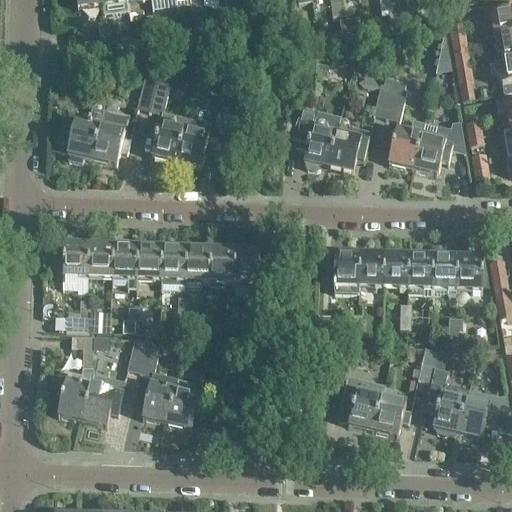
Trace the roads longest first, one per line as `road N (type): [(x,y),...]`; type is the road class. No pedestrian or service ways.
road 1 (residential): [(7,476),(511,491)]
road 2 (residential): [(17,209),(511,222)]
road 3 (residential): [(7,476),(17,209)]
road 4 (residential): [(17,209),(25,0)]
